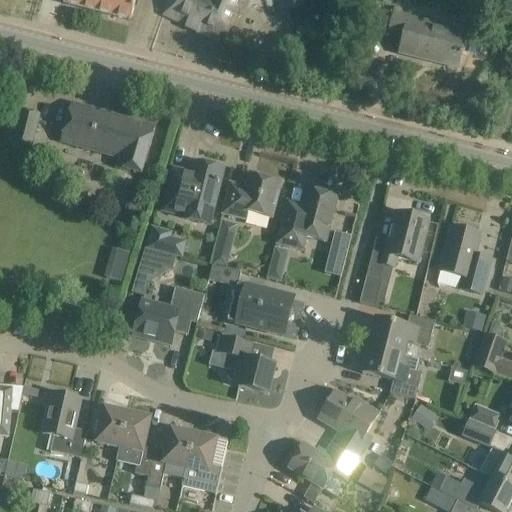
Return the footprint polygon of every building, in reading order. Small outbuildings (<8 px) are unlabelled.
[(65,0),(64,4),(99,13),(102,0),(65,0)] [(102,0),(99,13),(131,21),(136,0),(102,0)] [(171,0),(165,16),(196,30),(195,32),(221,43),(239,0),(171,0)] [(467,34),(410,20),(411,15),(396,11),(390,34),(404,38),(400,54),(458,68),(467,34)] [(141,173),(153,134),(155,128),(102,113),(101,116),(87,112),(88,109),(73,105),(62,142),(119,158),(117,166),(141,173)] [(33,152),(41,117),(22,112),(17,131),(13,130),(10,142),(15,143),(14,147),(33,152)] [(174,170),(164,212),(182,217),(182,219),(210,226),(224,171),(196,164),(194,175),(174,170)] [(272,220),(281,185),(250,178),(246,190),(231,186),(223,215),(245,221),(247,214),(272,220)] [(302,251),(306,239),(326,244),(337,199),(307,191),(301,216),(285,212),(277,245),(302,251)] [(384,266),(393,269),(396,259),(417,265),(428,222),(397,214),(389,244),(375,241),(360,305),(375,309),(382,282),(380,281),(384,266)] [(482,296),(491,261),(475,257),(480,235),(453,228),(442,273),(464,279),(461,290),(482,296)] [(325,273),(341,277),(351,236),(335,232),(325,273)] [(184,246),(169,242),(170,238),(150,233),(146,251),(181,259),(184,246)] [(231,253),(216,249),(212,266),(227,269),(231,253)] [(146,252),(132,297),(144,300),(148,288),(172,273),(176,259),(146,252)] [(108,264),(104,278),(122,284),(126,269),(108,264)] [(237,286),(238,286),(241,274),(212,267),(209,281),(237,288),(237,286)] [(269,269),(267,279),(281,283),(284,273),(269,269)] [(499,291),(511,295),(511,281),(503,278),(499,291)] [(294,320),(290,313),(293,300),(238,286),(237,286),(237,288),(228,323),(283,337),(287,324),(294,320)] [(141,305),(133,334),(158,340),(157,343),(171,347),(175,333),(188,336),(191,325),(197,326),(205,297),(176,290),(171,308),(170,312),(141,305)] [(462,328),(482,333),(487,317),(466,312),(462,328)] [(376,321),(369,348),(405,357),(408,343),(415,345),(429,349),(436,325),(411,318),(407,328),(376,321)] [(486,334),(475,367),(511,379),(511,361),(503,358),(509,341),(486,334)] [(243,375),(239,389),(269,396),(276,367),(247,360),(250,346),(219,339),(216,355),(237,360),(233,373),(243,375)] [(363,374),(392,382),(389,393),(415,400),(421,375),(402,369),(405,357),(369,348),(363,374)] [(0,436),(9,438),(11,412),(12,400),(13,388),(0,386),(0,436)] [(339,433),(332,445),(359,462),(361,458),(373,440),(366,435),(368,432),(379,415),(363,405),(361,409),(336,393),(319,420),(339,433)] [(52,394),(43,435),(52,437),(49,452),(81,458),(87,432),(75,429),(81,400),(52,394)] [(411,419),(420,426),(430,413),(421,407),(411,419)] [(495,429),(499,418),(476,408),(472,420),(495,429)] [(105,410),(98,443),(120,448),(127,411),(117,409),(116,412),(105,410)] [(139,465),(137,473),(150,476),(154,456),(156,450),(144,447),(150,420),(140,417),(140,414),(127,411),(120,448),(118,462),(139,465)] [(462,438),(489,449),(490,448),(490,447),(496,433),(469,421),(462,438)] [(165,458),(154,456),(150,476),(147,486),(159,488),(162,489),(164,475),(183,480),(184,480),(186,470),(195,432),(192,432),(183,430),(182,433),(171,431),(165,458)] [(207,435),(195,432),(186,470),(184,480),(182,489),(216,497),(222,471),(211,469),(217,441),(206,439),(207,435)] [(346,482),(359,462),(332,445),(324,458),(304,445),(289,469),(323,490),(333,474),(346,482)] [(486,476),(511,489),(511,457),(507,455),(494,448),(481,473),(486,476)] [(385,476),(394,465),(382,455),(373,466),(385,476)] [(8,462),(0,461),(0,474),(6,475),(8,462)] [(369,490),(378,475),(367,469),(358,483),(369,490)] [(506,511),(511,500),(511,489),(486,476),(479,489),(464,481),(461,486),(446,478),(438,474),(431,488),(439,493),(458,502),(477,511),(481,505),(494,511),(506,511)] [(75,492),(88,495),(90,485),(77,483),(75,492)] [(439,493),(431,488),(425,501),(444,511),(477,511),(458,502),(439,493)] [(41,505),(43,492),(35,490),(32,503),(41,505)] [(46,511),(50,494),(43,492),(41,505),(39,511),(46,511)] [(142,508),(145,498),(133,495),(131,505),(142,508)] [(156,500),(145,497),(145,498),(142,508),(154,511),(156,500)] [(82,511),(85,501),(77,500),(74,511),(82,511)] [(91,511),(94,503),(85,501),(82,511),(91,511)]
